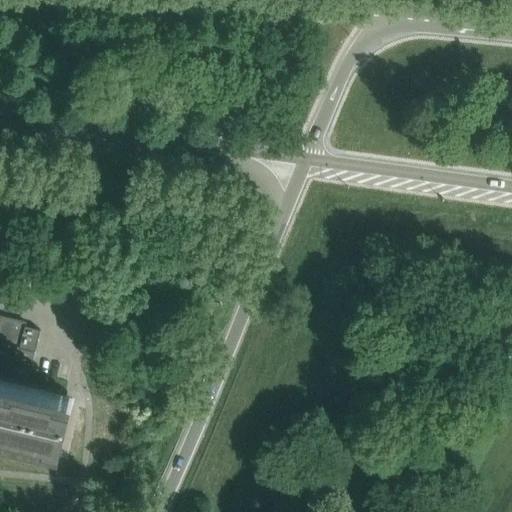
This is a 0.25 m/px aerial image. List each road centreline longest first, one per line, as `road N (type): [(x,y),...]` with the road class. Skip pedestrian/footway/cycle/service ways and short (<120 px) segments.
road 1 (tertiary): [(303,161),(160,511)]
road 2 (tertiary): [(0,126),(303,161)]
road 3 (tertiary): [(387,10),(147,0)]
road 4 (tertiary): [(303,161),(511,188)]
road 5 (tertiary): [(387,10),(331,94),(303,161)]
road 6 (tertiary): [(511,24),(387,10)]
